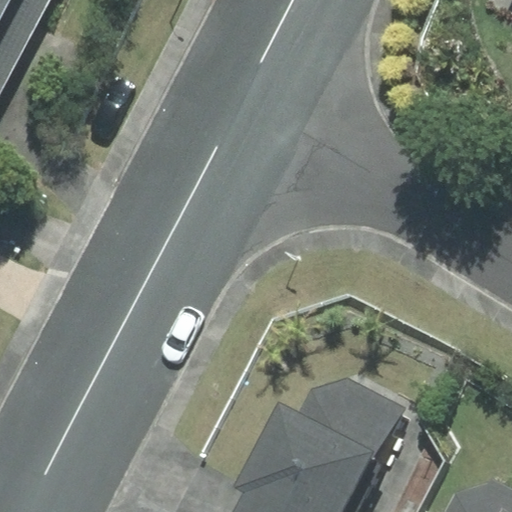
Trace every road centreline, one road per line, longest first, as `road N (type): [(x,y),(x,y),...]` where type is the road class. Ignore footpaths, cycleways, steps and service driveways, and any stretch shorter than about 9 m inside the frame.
road 1 (residential): [(240,104),(27,511)]
road 2 (residential): [(511,267),(240,104)]
